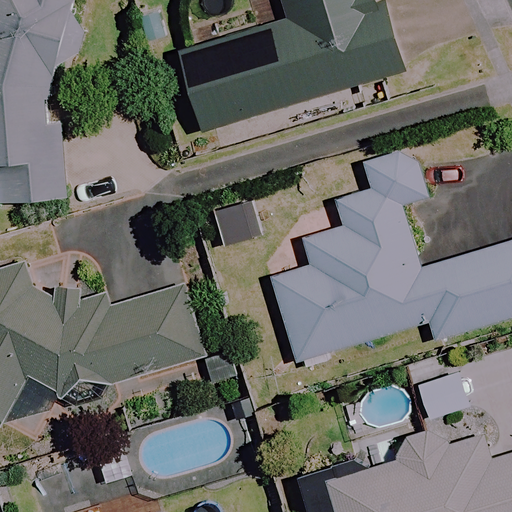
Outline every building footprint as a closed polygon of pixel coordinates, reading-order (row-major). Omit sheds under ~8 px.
[(0,0),(0,165),(9,167),(3,199),(68,212),(85,123),(52,117),(62,65),(83,69),(95,0),(0,0)] [(385,0),(378,2),(376,0),(287,0),(293,18),(186,50),(209,128),(411,68),(390,0),(385,0)] [(511,242),(424,269),(407,212),(436,203),(420,148),(373,162),(381,189),(343,200),(351,226),(310,238),(319,266),(278,279),(302,360),(432,321),(438,340),(511,317),(511,242)] [(112,382),(207,350),(186,280),(110,302),(106,288),(80,297),(56,294),(33,284),(24,259),(0,265),(0,424),(1,425),(51,408),(57,395),(75,404),(102,396),(112,382)] [(511,511),(511,454),(494,460),(487,434),(437,449),(430,424),(359,445),(367,470),(331,481),(340,511),(511,511)]
